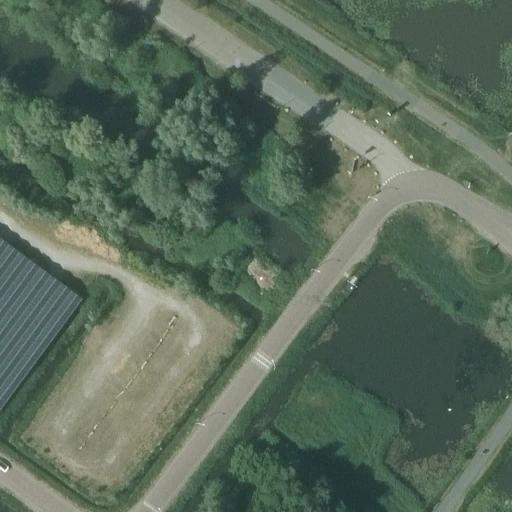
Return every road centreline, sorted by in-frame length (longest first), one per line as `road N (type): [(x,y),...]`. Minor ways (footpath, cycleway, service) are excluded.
road 1 (residential): [(146,511),(386,200),(412,182)]
road 2 (unclassified): [(412,182),(147,0)]
